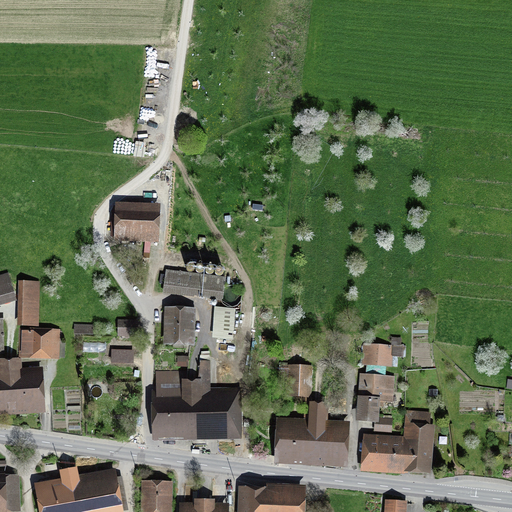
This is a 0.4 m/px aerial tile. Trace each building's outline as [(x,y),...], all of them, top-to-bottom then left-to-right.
[(161,130),(168,89),(146,85),(140,127),(161,130)] [(137,144),(135,157),(142,158),(144,145),(137,144)] [(155,238),(156,209),(113,207),(112,237),(155,238)] [(223,278),(169,271),(166,290),(220,297),(223,278)] [(0,297),(10,294),(4,277),(0,278),(0,297)] [(37,285),(23,285),(22,322),(36,322),(37,285)] [(195,313),(195,309),(193,307),(172,306),(171,311),(170,311),(169,341),(189,342),(190,312),(195,313)] [(235,309),(215,308),(213,336),(232,338),(235,309)] [(135,323),(120,323),(120,334),(135,334),(135,323)] [(93,326),(75,325),(75,333),(93,333),(93,326)] [(58,332),(21,331),(20,353),(58,355),(58,332)] [(391,346),(365,344),(363,364),(389,366),(391,346)] [(131,351),(114,351),(114,361),(131,361),(131,351)] [(209,397),(209,352),(201,352),(200,362),(188,360),(187,372),(157,373),(158,433),(239,431),(239,392),(234,392),(234,396),(209,397)] [(187,357),(179,357),(179,365),(187,365),(187,357)] [(2,360),(0,360),(0,365),(3,366),(3,377),(0,377),(0,407),(39,405),(38,375),(16,376),(15,361),(3,362),(2,360)] [(309,394),(310,369),(281,368),(280,382),(286,382),(286,387),(289,387),(289,393),(309,394)] [(359,418),(376,419),(377,404),(383,404),(384,390),(392,390),(393,379),(362,377),(359,418)] [(133,385),(125,385),(125,394),(133,394),(133,385)] [(276,390),(264,390),(264,398),(276,398),(276,390)] [(323,428),(323,417),(326,417),(326,405),(312,405),(311,428),(280,426),(279,456),(343,459),(345,429),(323,428)] [(407,413),(404,445),(409,445),(408,468),(425,470),(430,415),(407,413)] [(392,420),(376,419),(375,430),(391,431),(392,420)] [(409,445),(404,445),(368,442),(366,465),(408,468),(409,445)] [(115,482),(115,479),(78,485),(75,470),(63,472),(65,487),(40,492),(44,511),(115,511),(121,511),(117,494),(124,492),(122,480),(115,482)] [(0,508),(17,508),(16,479),(0,479),(0,508)] [(166,487),(148,487),(147,510),(170,510),(171,498),(166,498),(166,487)] [(242,511),(300,511),(301,494),(243,492),(242,511)] [(197,501),(197,511),(183,511),(211,511),(212,502),(197,501)]
